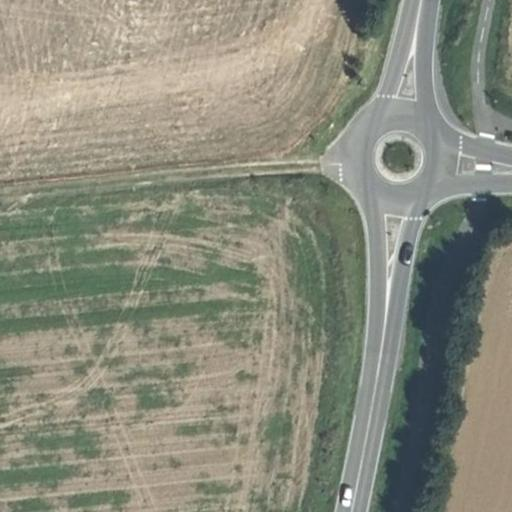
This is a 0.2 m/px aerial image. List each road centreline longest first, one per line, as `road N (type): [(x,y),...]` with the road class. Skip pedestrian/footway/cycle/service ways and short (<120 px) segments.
road 1 (track): [(0,195),(355,156)]
road 2 (secondary): [(351,511),(385,309)]
